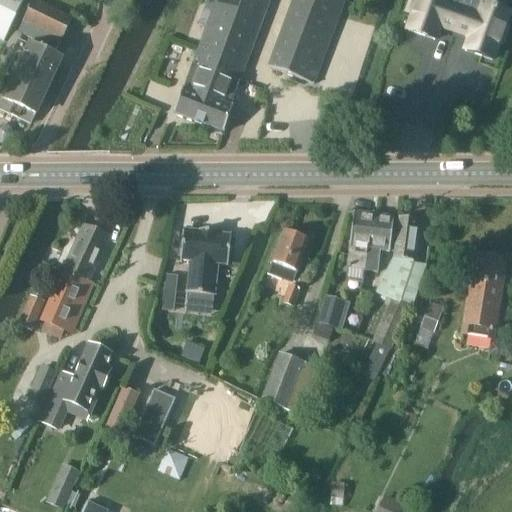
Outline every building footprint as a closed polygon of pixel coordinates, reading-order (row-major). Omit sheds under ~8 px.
[(0,0),(0,40),(4,43),(25,0),(0,0)] [(217,0),(201,45),(247,64),(270,0),(217,0)] [(313,85),(345,0),(294,0),(269,68),(313,85)] [(414,14),(408,31),(426,37),(434,40),(435,41),(436,39),(436,37),(440,26),(455,32),(466,0),(415,0),(411,13),(414,14)] [(485,0),(466,0),(455,32),(470,37),(467,47),(466,50),(465,51),(467,52),(475,55),(493,61),(498,44),(501,45),(507,29),(504,28),(509,13),(484,4),(485,0)] [(23,25),(19,33),(56,51),(60,43),(71,20),(34,2),(23,25)] [(11,80),(0,103),(0,111),(31,126),(31,125),(44,97),(48,99),(53,89),(49,87),(62,60),(31,46),(18,40),(4,69),(1,75),(11,80)] [(201,45),(175,115),(196,123),(195,125),(199,126),(202,127),(203,125),(223,133),(233,106),(232,106),(247,64),(201,45)] [(389,253),(394,219),(353,213),(349,247),(349,248),(346,269),(377,273),(380,252),(389,253)] [(412,263),(417,221),(399,219),(393,259),(377,293),(391,299),(374,341),(377,343),(365,368),(377,375),(391,349),(410,305),(413,307),(426,268),(406,265),(407,262),(412,263)] [(89,283),(109,237),(83,226),(63,273),(89,283)] [(185,231),(184,231),(180,262),(182,262),(182,261),(190,262),(187,293),(186,293),(186,294),(215,297),(215,296),(218,265),(227,266),(227,267),(228,267),(232,236),(230,236),(216,235),(216,233),(200,231),(200,233),(185,231)] [(293,286),(297,275),(302,262),(301,261),(308,241),(284,232),(267,276),(293,286)] [(491,342),(503,262),(468,256),(463,284),(470,285),(462,338),(491,342)] [(68,334),(91,284),(89,283),(63,273),(62,273),(40,321),(68,334)] [(167,277),(166,292),(180,294),(181,279),(167,277)] [(293,308),(300,290),(289,286),(282,304),(293,308)] [(35,319),(42,302),(30,297),(22,313),(35,319)] [(336,330),(344,303),(325,297),(317,324),(336,330)] [(434,332),(435,333),(444,308),(430,303),(428,309),(416,305),(411,320),(411,321),(422,325),(421,327),(421,328),(434,332)] [(199,366),(205,350),(185,342),(179,358),(199,366)] [(111,357),(87,346),(70,383),(60,378),(40,421),(55,428),(64,410),(67,403),(86,411),(86,410),(95,390),(99,392),(108,372),(109,371),(105,369),(111,357)] [(300,417),(318,370),(279,355),(262,400),(285,411),(300,417)] [(43,402),(56,373),(42,368),(29,397),(43,402)] [(118,441),(138,395),(123,389),(103,434),(118,441)] [(155,391),(139,423),(145,426),(160,433),(162,429),(176,401),(173,400),(156,391),(155,391)] [(62,467),(46,503),(62,511),(70,495),(79,474),(65,468),(62,467)] [(302,484),(297,493),(303,496),(308,487),(302,484)] [(333,487),(332,497),(344,498),(344,488),(333,487)] [(412,511),(413,509),(385,495),(376,511),(412,511)]
